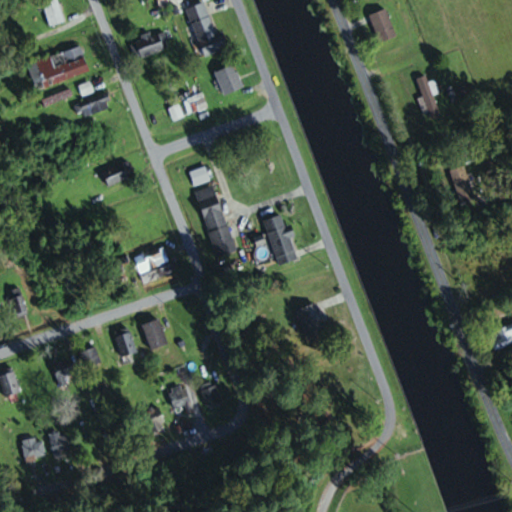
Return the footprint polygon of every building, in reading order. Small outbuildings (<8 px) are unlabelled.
[(65,22),(57,0),(53,0),(42,4),(50,27),(65,22)] [(222,31),(217,33),(205,2),(187,9),(206,57),(229,48),(222,31)] [(369,15),(379,44),(397,38),(387,9),(369,15)] [(134,58),(168,51),(164,33),(130,40),(134,58)] [(28,64),(36,90),(90,74),(82,47),(28,64)] [(226,96),(245,87),(233,64),(215,74),(226,96)] [(420,78),(428,120),(438,118),(430,76),(420,78)] [(74,106),(79,120),(111,109),(106,95),(74,106)] [(107,185),(134,179),(129,163),(103,170),(107,185)] [(450,171),(459,204),(475,199),(466,166),(450,171)] [(237,251),(215,186),(196,192),(218,258),(237,251)] [(264,221),(280,266),(300,258),(288,226),(286,226),(282,215),(264,221)] [(169,261),(162,246),(133,259),(140,274),(169,261)] [(142,277),(145,285),(173,272),(170,264),(142,277)] [(7,296),(18,318),(31,312),(20,289),(7,296)] [(328,333),(319,303),(297,310),(307,340),(328,333)] [(151,350),(167,346),(160,320),(143,325),(151,350)] [(494,349),(511,343),(511,325),(490,332),(494,349)] [(138,352),(129,328),(114,333),(123,357),(138,352)] [(85,369),(101,364),(96,348),(81,353),(85,369)] [(74,375),(69,360),(53,365),(58,380),(74,375)] [(0,371),(0,381),(5,398),(21,393),(13,367),(0,371)] [(223,404),(214,382),(200,388),(208,410),(223,404)] [(185,415),(193,413),(185,386),(169,391),(175,410),(183,407),(185,415)] [(146,414),(152,432),(166,427),(160,410),(146,414)] [(69,433),(51,435),(54,456),(71,453),(69,433)] [(43,437),(23,440),(25,461),(46,458),(43,437)]
